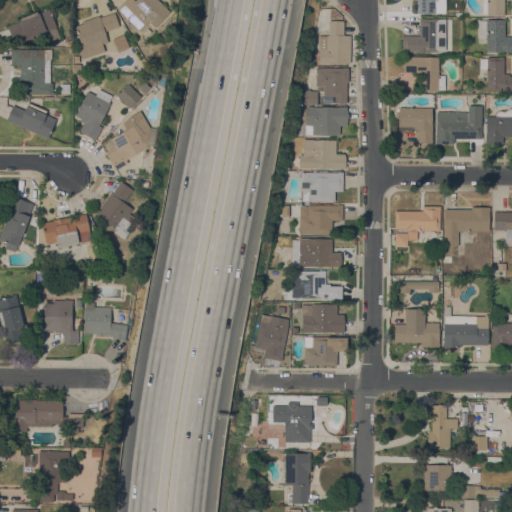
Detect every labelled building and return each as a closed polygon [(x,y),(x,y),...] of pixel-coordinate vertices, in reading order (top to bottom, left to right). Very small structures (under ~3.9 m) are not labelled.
[(158,0),(170,12),(155,27),(149,21),(139,31),(116,8),(124,0),(158,0)] [(444,0),(444,13),(435,13),(435,14),(416,14),(416,0),(444,0)] [(504,0),(504,14),(486,14),(482,14),(482,0),(504,0)] [(53,40),(48,29),(32,36),(34,41),(29,43),(25,35),(13,41),(7,26),(20,21),(19,18),(36,11),(37,13),(48,9),(56,27),(55,27),(59,37),(53,40)] [(82,59),(79,50),(82,49),(77,32),(75,26),(82,24),(81,21),(99,16),(99,17),(114,12),(119,26),(104,31),(108,42),(102,44),(105,51),(82,59)] [(446,19),(445,51),(438,51),(438,52),(402,51),(402,35),(419,36),(419,18),(446,19)] [(486,38),(477,38),(477,20),(486,20),(486,19),(505,19),(505,36),(511,36),(511,53),(502,53),(502,52),(486,52),(486,38)] [(319,49),(318,49),(318,35),(328,35),(328,21),(343,21),(343,35),(350,35),(350,63),(319,63),(319,49)] [(112,40),(123,35),(129,48),(117,53),(112,40)] [(20,94),(20,65),(11,64),(11,49),(44,49),(44,50),(46,50),(46,56),(44,56),(44,58),(50,58),(50,83),(53,83),(52,94),(20,94)] [(438,75),(445,75),(445,90),(438,90),(438,91),(420,90),(421,72),(403,71),(403,56),(438,57),(438,75)] [(503,74),(509,74),(509,76),(511,76),(511,92),(486,92),(486,69),(479,69),(479,58),(486,58),(486,57),(503,57),(503,74)] [(348,68),(348,82),(347,82),(346,103),(336,103),(336,97),(323,96),(323,95),(317,94),(317,104),(303,104),(303,89),(310,89),(310,91),(315,91),(315,67),(348,68)] [(150,87),(144,93),(138,87),(143,81),(150,87)] [(141,96),(129,108),(121,100),(120,101),(118,98),(116,96),(128,84),(141,96)] [(87,91),(95,96),(98,89),(112,96),(108,102),(110,103),(98,126),(101,127),(95,140),(79,131),(83,122),(79,120),(80,118),(75,116),(87,91)] [(6,120),(12,105),(25,111),(28,103),(47,111),(45,115),(55,119),(47,138),(6,120)] [(468,112),(468,105),(481,106),(481,139),(453,138),(453,144),(435,143),(436,112),(468,112)] [(346,125),(339,125),(339,135),(305,134),(305,106),(346,106),(346,125)] [(431,108),(431,124),(432,124),(432,143),(416,143),(416,130),(414,130),(414,127),(398,127),(398,107),(431,108)] [(495,116),(496,114),(496,113),(498,111),(499,111),(500,111),(504,111),(505,111),(506,110),(507,109),(508,108),(509,108),(510,108),(511,108),(511,136),(503,136),(503,144),(485,144),(485,139),(485,116),(495,116)] [(126,160),(128,163),(115,170),(106,154),(115,149),(113,145),(114,144),(111,138),(126,129),(122,123),(128,118),(127,118),(139,111),(149,128),(157,128),(154,143),(152,145),(148,147),(126,160)] [(336,140),(336,154),(345,154),(345,156),(346,156),(346,167),(345,167),(345,169),(299,168),(299,155),(303,155),(303,139),(336,140)] [(338,172),(342,172),(342,191),(334,191),(334,201),(302,201),(302,191),(300,190),(300,172),(338,172)] [(110,193),(111,194),(120,181),(132,190),(123,202),(132,209),(129,213),(134,217),(126,229),(129,231),(124,239),(114,232),(116,229),(96,215),(101,209),(99,208),(110,193)] [(26,228),(25,231),(23,232),(18,246),(16,246),(14,251),(4,248),(6,242),(0,240),(0,234),(14,197),(33,204),(25,226),(26,228)] [(307,205),(342,205),(342,220),(331,220),(331,234),(299,234),(299,216),(307,216),(307,206),(307,205)] [(407,247),(394,247),(394,211),(422,211),(422,206),(440,206),(439,231),(416,231),(416,240),(407,239),(407,247)] [(471,209),(471,207),(489,207),(489,231),(458,231),(457,246),(443,246),(444,209),(471,209)] [(511,211),(511,242),(505,242),(505,230),(493,230),(494,211),(511,211)] [(91,240),(80,242),(78,232),(76,233),(79,244),(58,248),(56,241),(45,244),(45,242),(37,244),(38,225),(41,224),(41,223),(53,221),(52,220),(64,217),(65,218),(86,214),(89,230),(91,240)] [(292,238),(332,238),(332,252),(341,253),(340,267),(292,266),(292,238)] [(496,263),(505,263),(505,270),(497,271),(496,263)] [(300,289),(291,289),(292,270),(325,271),(325,284),(329,284),(329,286),(342,286),(341,300),(326,300),(326,298),(299,298),(300,289)] [(438,281),(438,292),(428,292),(428,288),(409,289),(410,293),(399,293),(399,281),(438,281)] [(23,327),(3,332),(0,320),(0,299),(15,295),(23,327)] [(44,303),(53,303),(53,300),(72,300),(71,330),(78,330),(78,344),(62,344),(62,332),(55,332),(55,330),(44,330),(44,303)] [(95,335),(95,334),(83,333),(85,302),(94,303),(94,306),(110,307),(109,322),(127,325),(125,340),(112,338),(112,336),(95,335)] [(300,315),(300,304),(336,305),(336,314),(343,314),(343,333),(302,332),(302,315),(300,315)] [(393,342),(394,324),(404,324),(405,309),(424,309),(424,322),(439,323),(438,340),(439,340),(439,347),(421,347),(421,343),(393,342)] [(282,355),(281,361),(262,357),(264,349),(254,347),(261,314),(271,316),(271,315),(288,319),(287,328),(282,355)] [(443,316),(484,316),(484,314),(488,314),(488,345),(460,345),(460,347),(442,347),(442,343),(443,343),(443,323),(443,316)] [(511,343),(510,343),(510,348),(492,348),(492,323),(511,323),(511,343)] [(342,337),(342,336),(347,336),(347,352),(336,352),(336,366),(303,365),(304,347),(304,336),(342,337)] [(26,426),(26,431),(15,431),(15,425),(7,425),(7,414),(14,414),(14,400),(29,400),(29,399),(35,399),(35,400),(62,400),(62,416),(68,416),(68,413),(83,413),(83,428),(78,428),(78,433),(64,433),(64,426),(57,426),(57,424),(51,424),(51,427),(26,426)] [(284,442),(284,422),(272,422),(272,406),(287,406),(287,402),(299,402),(299,406),(310,406),(310,422),(309,422),(309,424),(311,424),(311,429),(309,429),(309,442),(284,442)] [(446,405),(445,418),(456,418),(456,429),(449,428),(449,448),(427,448),(427,430),(431,430),(431,405),(446,405)] [(471,436),(486,436),(486,450),(471,450),(471,436)] [(74,440),(74,448),(63,448),(63,440),(74,440)] [(72,499),(56,499),(56,494),(53,494),(53,502),(38,502),(38,451),(67,451),(66,482),(53,482),(53,488),(57,488),(57,491),(65,491),(65,493),(72,493),(72,494),(72,499)] [(284,485),(284,453),(310,453),(309,472),(308,472),(307,503),(287,503),(287,496),(292,496),(292,485),(284,485)] [(451,491),(423,491),(423,465),(451,465),(451,491)] [(480,485),(480,489),(499,489),(499,498),(479,497),(479,498),(460,498),(461,485),(480,485)] [(463,511),(464,500),(478,500),(478,511),(463,511)]
